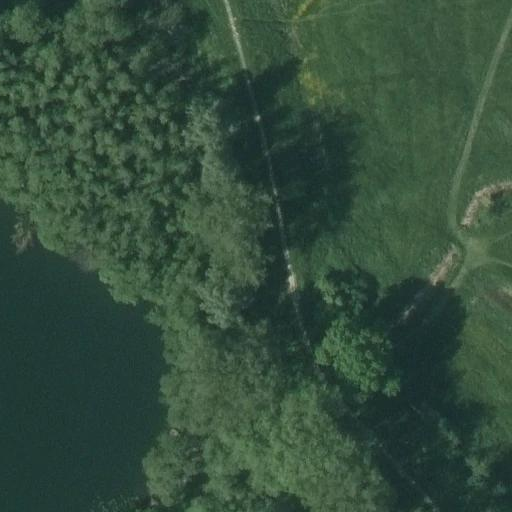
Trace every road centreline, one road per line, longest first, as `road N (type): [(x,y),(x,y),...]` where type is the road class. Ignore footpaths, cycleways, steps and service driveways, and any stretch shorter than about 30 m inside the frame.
road 1 (track): [(511,12),(445,226),(468,238),(445,298),(426,324),(324,379)]
road 2 (track): [(314,366),(219,424),(175,511)]
road 3 (track): [(437,511),(324,379)]
